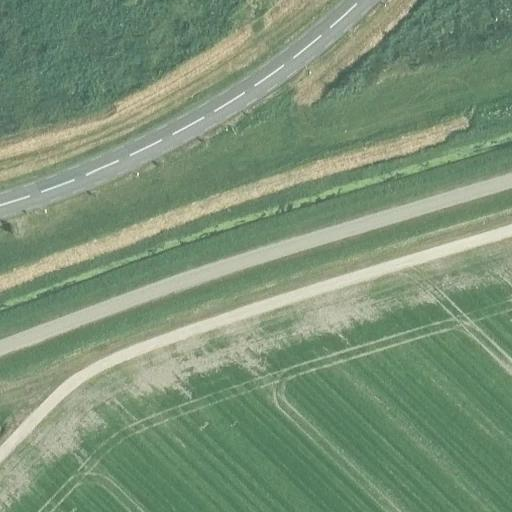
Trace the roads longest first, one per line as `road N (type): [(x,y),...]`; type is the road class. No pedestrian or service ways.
road 1 (unclassified): [(511,180),(226,267),(0,348)]
road 2 (secondary): [(0,205),(87,178),(205,122),(296,61),(365,0)]
